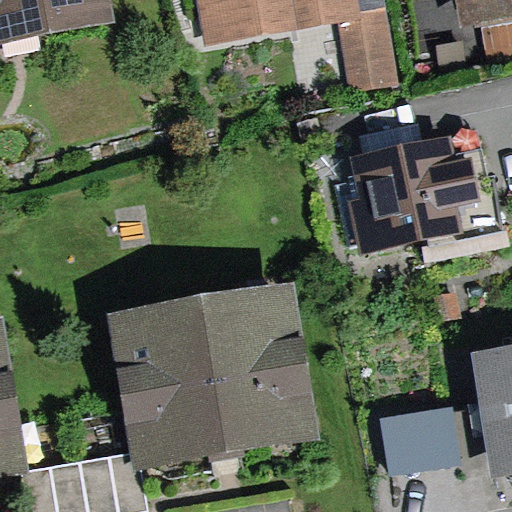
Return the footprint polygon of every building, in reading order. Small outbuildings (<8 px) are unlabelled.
[(0,0),(0,33),(100,13),(96,0),(0,0)] [(354,85),(355,90),(387,85),(372,0),(184,0),(194,36),(295,19),(307,93),(354,85)] [(511,0),(473,0),(479,27),(511,21),(511,0)] [(492,236),(491,231),(501,228),(494,184),(484,186),(472,138),(441,145),(444,155),(363,171),(367,190),(354,193),(363,247),(428,233),(431,248),(492,236)] [(271,433),(270,423),(300,418),(282,313),(123,341),(141,445),(171,440),(173,450),(237,442),(237,439),(271,433)] [(455,412),(465,475),(511,467),(511,365),(484,370),(490,407),(455,412)] [(0,453),(10,452),(0,390),(0,453)] [(147,511),(138,455),(108,460),(116,511),(147,511)] [(78,465),(85,511),(116,511),(108,460),(78,465)] [(49,470),(56,511),(85,511),(78,465),(49,470)] [(20,475),(26,511),(56,511),(49,470),(20,475)]
